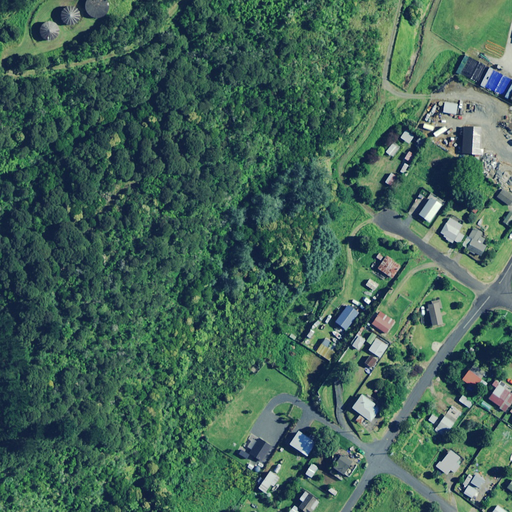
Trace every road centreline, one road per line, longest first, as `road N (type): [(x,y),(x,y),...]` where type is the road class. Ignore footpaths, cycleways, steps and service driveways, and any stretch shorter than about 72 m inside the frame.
road 1 (residential): [(377,458),(491,293)]
road 2 (residential): [(385,219),(491,293)]
